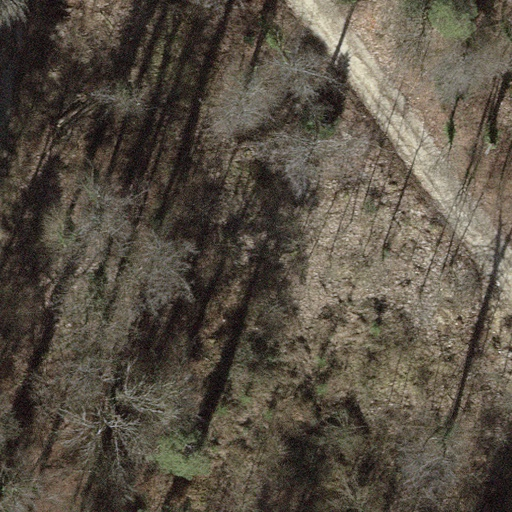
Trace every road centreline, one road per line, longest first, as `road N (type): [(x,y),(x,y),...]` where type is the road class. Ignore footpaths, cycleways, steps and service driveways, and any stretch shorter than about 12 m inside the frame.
road 1 (track): [(511,252),(320,0)]
road 2 (track): [(0,133),(10,0)]
